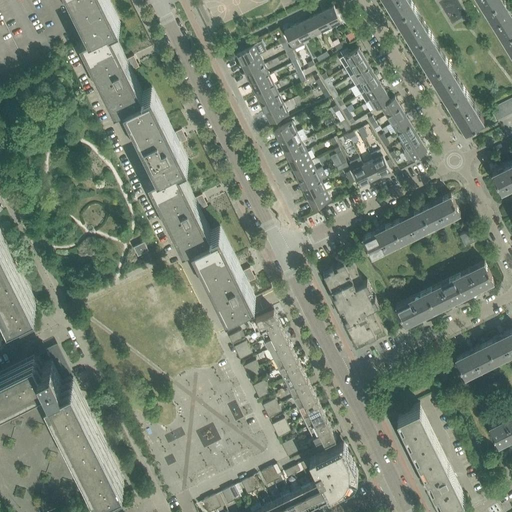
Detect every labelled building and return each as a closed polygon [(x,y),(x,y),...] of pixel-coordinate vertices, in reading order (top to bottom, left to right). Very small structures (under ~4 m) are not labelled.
[(0,0),(0,76),(81,37),(91,32),(93,31),(78,0),(0,0)] [(74,0),(91,32),(93,31),(107,24),(110,23),(111,25),(121,21),(110,0),(74,0)] [(386,0),(396,16),(414,4),(411,0),(386,0)] [(480,0),(486,8),(499,0),(480,0)] [(511,9),(506,0),(499,0),(486,8),(503,37),(511,31),(511,9)] [(324,9),(331,25),(342,20),(334,4),(324,9)] [(413,44),(432,32),(414,4),(396,16),(413,44)] [(314,14),(322,30),(331,25),(324,9),(314,14)] [(304,19),(312,35),(322,30),(314,14),(304,19)] [(295,24),(302,39),(312,35),(304,19),(295,24)] [(118,105),(125,102),(128,101),(142,94),(144,92),(143,90),(131,67),(138,63),(134,55),(134,54),(128,57),(127,58),(111,25),(110,23),(107,24),(93,31),(91,32),(81,37),(116,107),(118,105)] [(302,39),(295,24),(285,29),(292,44),(302,39)] [(511,31),(503,37),(511,50),(511,31)] [(432,32),(413,44),(431,72),(449,61),(432,32)] [(242,62),(260,53),(255,43),(237,52),(242,62)] [(345,66),(350,64),(364,55),(358,46),(357,47),(356,45),(349,49),(350,51),(343,55),(340,57),(345,66)] [(350,51),(349,49),(348,47),(341,51),(343,55),(350,51)] [(260,53),(242,62),(247,72),(264,63),(260,53)] [(364,55),(350,64),(345,66),(351,75),(355,72),(369,64),(364,55)] [(448,100),(466,89),(461,80),(449,61),(431,72),(448,100)] [(264,63),(247,72),(251,82),(269,73),(264,63)] [(369,64),(355,72),(351,75),(356,84),(375,72),(369,64)] [(361,93),(366,90),(380,81),(375,72),(356,84),(361,93)] [(256,91),(274,82),(269,73),(251,82),(256,91)] [(328,77),(324,79),(330,88),(334,85),(328,77)] [(380,81),(366,90),(361,93),(366,101),(368,100),(371,98),(385,90),(380,81)] [(256,91),(261,101),(262,100),(279,92),(274,82),(256,91)] [(125,102),(159,171),(161,169),(162,169),(176,163),(178,161),(179,164),(189,159),(179,140),(186,137),(182,128),(182,127),(176,130),(175,131),(152,85),(143,90),(144,92),(142,94),(128,101),(125,102)] [(322,90),(319,85),(311,89),(318,101),(330,95),(326,88),(322,90)] [(334,85),(330,88),(335,97),(339,94),(334,85)] [(448,100),(458,116),(466,129),(484,118),(466,89),(448,100)] [(385,90),(371,98),(368,100),(373,108),(376,106),(377,107),(381,105),(391,99),(391,98),(385,90)] [(266,111),(283,102),(279,92),(262,100),(261,101),(266,111)] [(339,94),(335,97),(340,105),(344,103),(339,94)] [(386,113),(400,105),(395,96),(391,98),(391,99),(381,105),(386,113)] [(501,101),(508,114),(511,111),(511,108),(507,99),(501,101)] [(496,104),(503,116),(508,114),(501,101),(496,104)] [(283,102),(266,111),(271,121),(288,112),(283,102)] [(503,116),(496,104),(490,107),(496,119),(503,116)] [(400,105),(386,113),(392,122),(406,113),(400,105)] [(350,112),(346,114),(349,119),(351,123),(355,120),(353,117),(350,112)] [(406,113),(392,122),(397,131),(411,122),(406,113)] [(345,118),(341,121),(346,130),(351,128),(349,125),(348,123),(345,118)] [(279,139),(297,130),(292,120),(274,129),(279,139)] [(411,122),(397,131),(402,139),(417,131),(411,122)] [(284,149),(302,140),(308,137),(303,127),(297,130),(279,139),(284,149)] [(417,131),(402,139),(399,141),(405,150),(408,148),(422,140),(417,131)] [(289,158),(307,150),(302,140),(284,149),(289,158)] [(422,140),(408,148),(405,150),(404,152),(405,154),(406,157),(408,158),(410,159),(419,154),(420,156),(427,152),(426,150),(427,149),(422,140)] [(370,153),(373,158),(381,174),(391,169),(380,148),(370,153)] [(294,168),(312,159),(307,150),(289,158),(294,168)] [(333,161),(340,158),(344,156),(341,150),(331,155),(333,161)] [(344,156),(340,158),(333,161),(336,166),(346,161),(344,156)] [(381,174),(373,158),(363,163),(371,179),(381,174)] [(298,178),(316,169),(312,159),(294,168),(298,178)] [(511,183),(511,159),(492,169),(502,188),(511,183)] [(184,245),(186,244),(193,241),(196,239),(210,232),(212,231),(211,228),(200,205),(206,202),(202,194),(203,193),(202,193),(196,196),(195,196),(179,164),(178,161),(176,163),(162,169),(161,169),(159,171),(149,175),(184,245)] [(371,179),(363,163),(353,168),(361,184),(371,179)] [(303,187),(321,179),(316,169),(298,178),(303,187)] [(308,197),(326,188),(321,179),(303,187),(308,197)] [(326,188),(308,197),(313,207),(331,198),(326,188)] [(421,207),(430,226),(461,211),(451,192),(421,207)] [(392,221),(401,240),(430,226),(421,207),(392,221)] [(401,240),(392,221),(363,235),(372,254),(401,240)] [(256,295),(247,278),(254,275),(250,267),(250,266),(244,269),(243,269),(232,247),(221,224),(211,228),(212,231),(210,232),(196,239),(193,241),(227,309),(256,295)] [(0,293),(10,313),(13,311),(21,308),(23,311),(37,304),(35,300),(37,299),(0,225),(0,293)] [(481,236),(476,226),(460,233),(465,244),(481,236)] [(144,240),(134,246),(138,255),(149,249),(144,240)] [(383,330),(373,309),(372,306),(379,303),(375,295),(373,296),(368,288),(371,286),(367,279),(363,281),(352,256),(333,265),(330,267),(331,270),(324,273),(332,289),(335,288),(337,292),(334,293),(341,307),(344,306),(346,310),(344,311),(348,309),(350,314),(345,316),(347,320),(358,342),(383,330)] [(455,275),(464,294),(480,286),(494,279),(485,260),(455,275)] [(455,275),(426,289),(436,308),(464,294),(455,275)] [(396,304),(406,323),(436,308),(426,289),(396,304)] [(256,330),(279,319),(274,309),(251,320),(256,330)] [(279,319),(256,330),(256,331),(260,329),(264,338),(284,328),(279,319)] [(269,348),(289,338),(284,328),(264,338),(269,348)] [(511,328),(486,341),(496,360),(511,352),(511,328)] [(229,335),(232,342),(245,336),(242,329),(229,335)] [(274,358),(293,348),(289,338),(269,348),(274,358)] [(237,351),(250,345),(247,339),(234,345),(237,351)] [(496,360),(486,341),(456,356),(465,375),(496,360)] [(250,345),(237,351),(240,358),(253,352),(250,345)] [(43,362),(39,353),(35,354),(34,353),(0,369),(0,403),(44,382),(98,489),(101,487),(101,488),(109,484),(111,488),(125,481),(123,477),(125,476),(74,374),(72,375),(70,376),(66,367),(66,365),(65,363),(65,362),(64,360),(64,358),(63,357),(62,355),(61,354),(60,353),(58,351),(56,348),(49,351),(48,350),(47,350),(51,358),(43,362)] [(278,367),(298,358),(293,348),(274,358),(278,367)] [(247,371),(259,365),(256,358),(244,364),(247,371)] [(283,377),(303,367),(298,358),(278,367),(283,377)] [(259,365),(247,371),(250,377),(262,371),(259,365)] [(288,387),(308,377),(303,367),(283,377),(288,387)] [(0,399),(0,500),(6,511),(44,511),(100,485),(46,376),(37,381),(40,388),(33,391),(29,385),(0,399)] [(293,396),(312,387),(308,377),(288,387),(293,396)] [(256,390),(269,384),(266,378),(253,384),(256,390)] [(269,384),(256,390),(259,397),(272,390),(269,384)] [(297,406),(317,396),(312,387),(293,396),(297,406)] [(302,416),(322,406),(317,396),(297,406),(302,416)] [(266,410),(278,403),(275,397),(263,403),(266,410)] [(420,401),(398,412),(399,412),(428,472),(428,473),(436,487),(436,488),(443,502),(443,503),(465,492),(464,492),(420,403),(421,402),(420,401)] [(278,403),(266,410),(269,416),(281,410),(278,403)] [(307,426),(327,416),(322,406),(302,416),(307,426)] [(511,436),(511,412),(489,424),(499,443),(511,436)] [(312,435),(331,425),(327,416),(307,426),(312,435)] [(275,429),(288,423),(285,417),(272,423),(275,429)] [(288,423),(275,429),(278,435),(291,429),(288,423)] [(317,445),(336,436),(331,425),(312,435),(317,445)] [(285,448),(297,442),(294,436),(282,442),(285,448)] [(310,457),(313,463),(320,476),(330,496),(350,486),(352,485),(353,484),(354,484),(355,483),(355,482),(356,481),(357,480),(357,478),(358,477),(358,476),(358,475),(358,473),(358,472),(358,471),(358,470),(358,468),(357,467),(344,440),(310,457)] [(297,442),(285,448),(288,455),(301,448),(297,442)] [(307,466),(313,463),(310,457),(304,460),(307,466)] [(297,463),(291,466),(294,472),(300,469),(297,463)] [(267,467),(273,479),(280,476),(273,464),(267,467)] [(284,469),(288,476),(294,472),(291,466),(284,469)] [(273,479),(267,467),(261,470),(267,483),(273,479)] [(248,476),(254,489),(260,486),(254,473),(248,476)] [(254,489),(248,476),(241,480),(248,492),(254,489)] [(310,481),(320,501),(330,496),(320,476),(310,481)] [(301,486),(310,506),(320,501),(310,481),(301,486)] [(228,486),(235,499),(241,495),(235,483),(228,486)] [(235,499),(228,486),(222,489),(228,502),(235,499)] [(291,491),(301,511),(310,506),(301,486),(291,491)] [(297,511),(301,511),(291,491),(281,496),(289,511),(297,511)] [(209,495),(215,508),(221,505),(215,492),(209,495)] [(215,508),(209,495),(203,499),(209,511),(215,508)] [(272,500),(277,511),(289,511),(281,496),(272,500)] [(262,505),(265,511),(277,511),(272,500),(262,505)]
